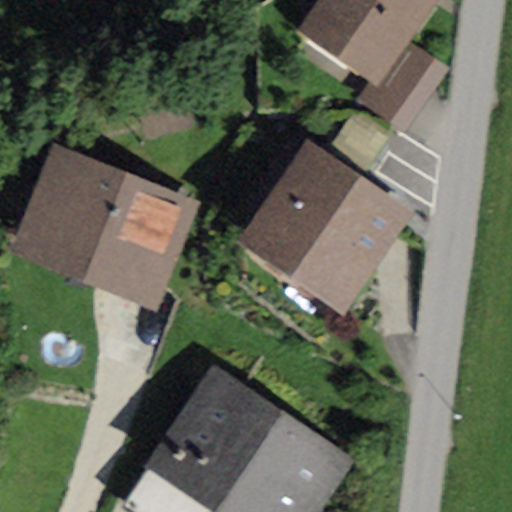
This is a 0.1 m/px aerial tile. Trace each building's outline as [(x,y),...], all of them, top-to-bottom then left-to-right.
[(415,50),(444,2),(441,0),(336,0),(306,50),(372,89),(359,111),(412,142),(453,73),(415,50)] [(146,139),(199,136),(195,94),(142,96),(146,139)] [(355,329),(423,223),(316,155),(248,261),(355,329)] [(166,323),(207,208),(60,156),(19,272),(166,323)] [(328,511),(359,465),(219,375),(130,511),(328,511)]
